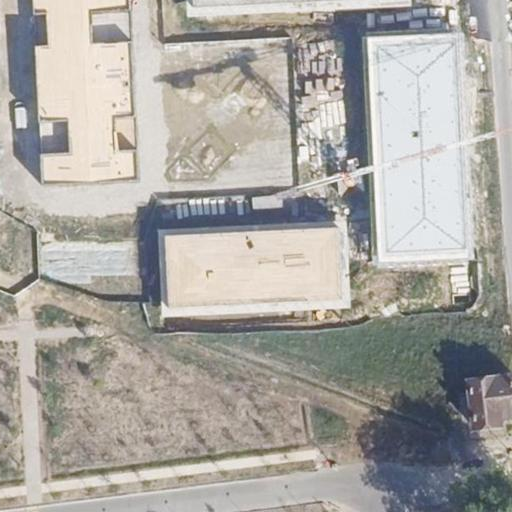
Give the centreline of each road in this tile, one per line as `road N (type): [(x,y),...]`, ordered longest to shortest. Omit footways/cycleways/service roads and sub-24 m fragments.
road 1 (unclassified): [(116,511),(324,486),(371,486),(395,494),(408,511)]
road 2 (residential): [(497,0),(511,197)]
